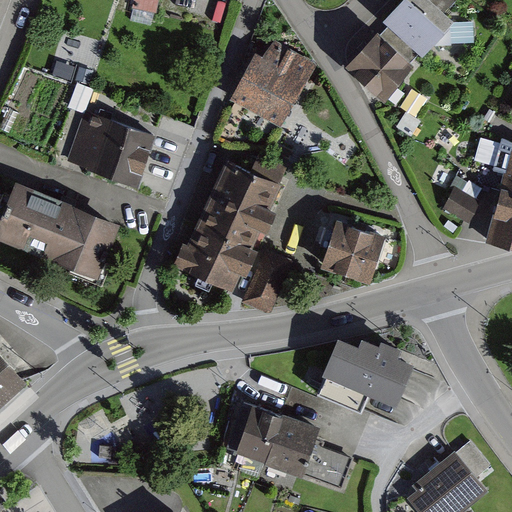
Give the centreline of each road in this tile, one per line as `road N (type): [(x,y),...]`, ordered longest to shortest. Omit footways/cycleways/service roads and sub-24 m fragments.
road 1 (residential): [(258,0),(143,298),(153,346)]
road 2 (tertiary): [(153,346),(262,333),(438,291)]
road 3 (residential): [(438,291),(435,259),(322,45)]
road 4 (tertiary): [(438,291),(443,316),(511,436)]
